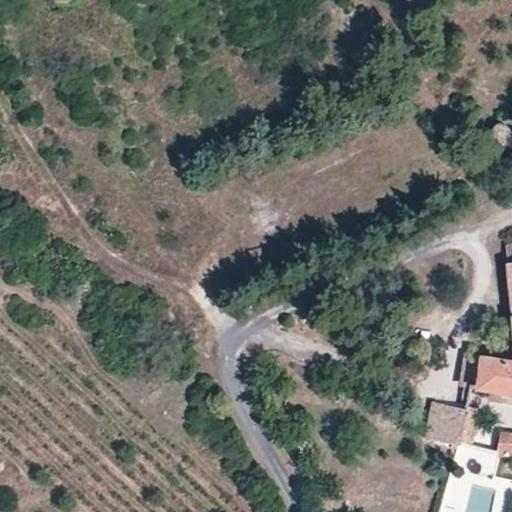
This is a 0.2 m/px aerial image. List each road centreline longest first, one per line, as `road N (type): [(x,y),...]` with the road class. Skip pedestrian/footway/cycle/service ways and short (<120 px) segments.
road 1 (unclassified): [(296,511),(225,378),(227,353),(245,334),(511,218)]
road 2 (track): [(30,162),(78,236),(182,284),(245,334)]
